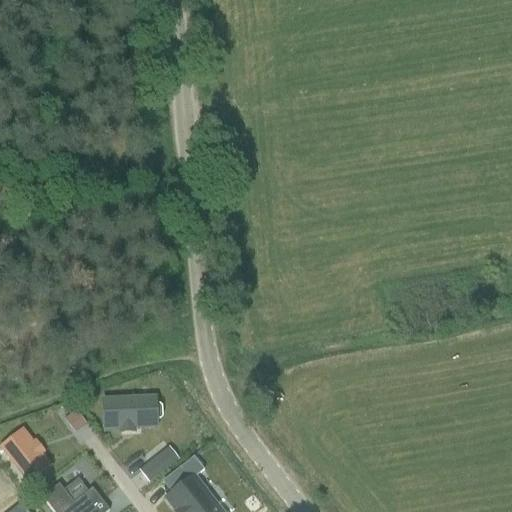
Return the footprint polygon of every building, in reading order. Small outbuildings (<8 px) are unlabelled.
[(152,402),(104,403),(105,429),(153,427),(152,402)] [(75,414),(66,421),(76,433),(85,426),(75,414)] [(21,435),(2,450),(29,484),(48,469),(21,435)] [(187,484),(165,501),(172,511),(218,511),(194,480),(203,473),(193,460),(177,472),(187,484)] [(155,461),(140,473),(148,484),(164,472),(155,461)] [(58,487),(41,500),(50,511),(107,511),(91,491),(73,505),(58,487)]
